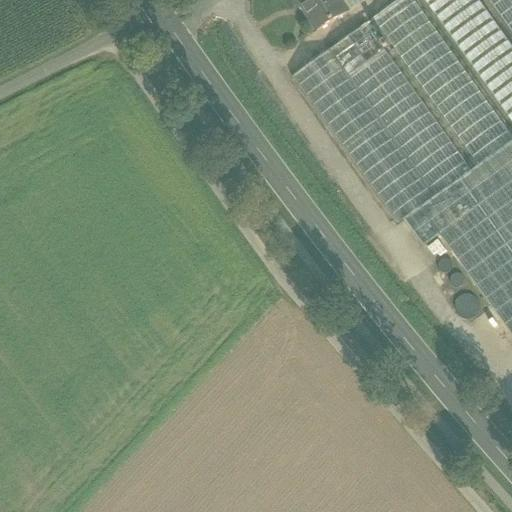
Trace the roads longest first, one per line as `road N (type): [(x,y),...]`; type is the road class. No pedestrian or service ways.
road 1 (track): [(108,37),(276,274),(483,511)]
road 2 (secondary): [(149,0),(378,308),(511,464)]
road 3 (track): [(155,8),(0,93)]
